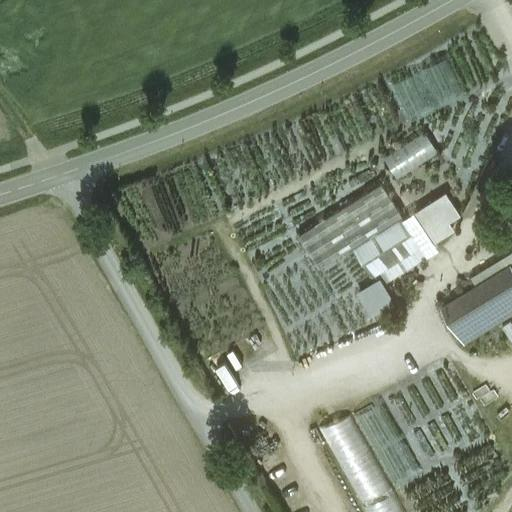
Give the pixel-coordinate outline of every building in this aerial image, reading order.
[(427,108),(467,90),(453,58),(412,75),(427,108)] [(434,133),(392,153),(400,169),(442,150),(434,133)] [(446,216),(426,229),(436,243),(455,231),(446,216)] [(511,268),(457,302),(474,330),(511,306),(511,268)] [(364,290),(377,314),(401,301),(388,277),(364,290)] [(323,428),(327,441),(364,428),(360,415),(323,428)] [(367,511),(408,511),(364,427),(331,443),(367,511)]
